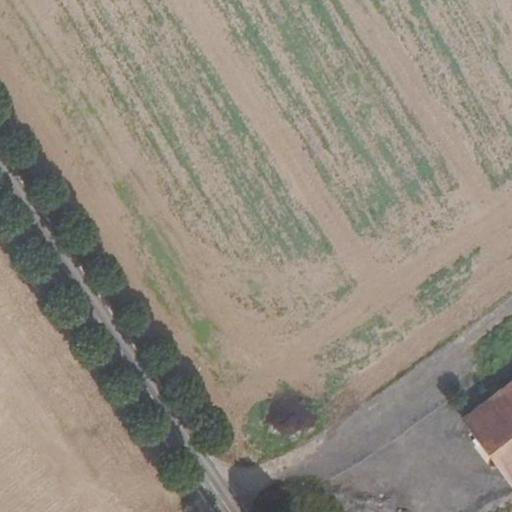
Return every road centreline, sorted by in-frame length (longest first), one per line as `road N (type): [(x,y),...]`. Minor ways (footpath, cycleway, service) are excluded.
road 1 (primary): [(244,511),(0,153)]
road 2 (track): [(202,511),(511,305)]
